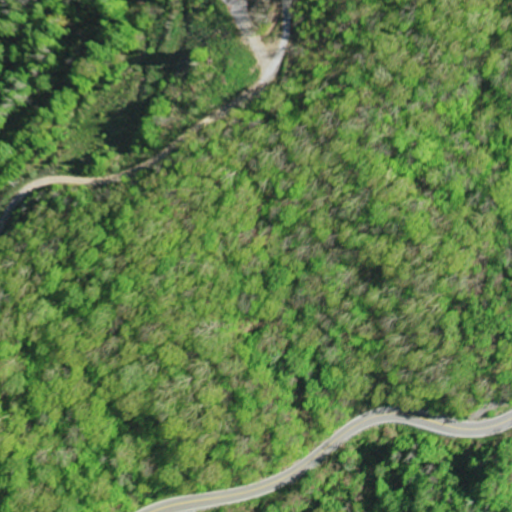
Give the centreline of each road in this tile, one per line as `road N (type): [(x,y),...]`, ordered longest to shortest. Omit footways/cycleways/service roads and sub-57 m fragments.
road 1 (track): [(0,233),(242,112),(274,80),(275,0)]
road 2 (primary): [(511,416),(469,429),(374,415),(264,486),(148,511)]
